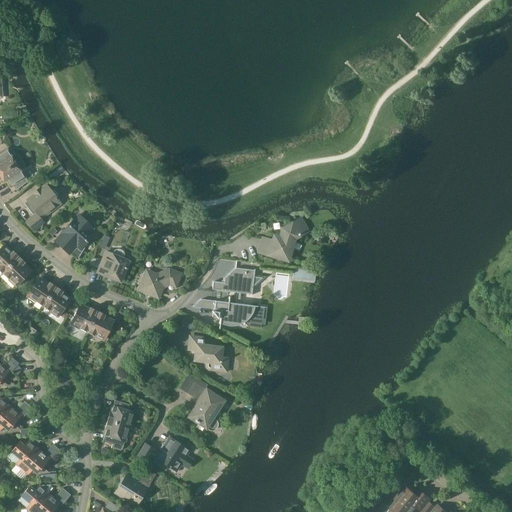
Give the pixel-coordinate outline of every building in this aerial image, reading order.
[(21,171),(24,169),(23,167),(23,165),(22,162),(20,160),(19,158),(17,156),(16,155),(14,153),(11,155),(7,150),(0,154),(0,177),(3,182),(5,180),(9,186),(12,184),(16,191),(27,181),(24,176),(21,171)] [(39,220),(60,203),(55,197),(57,195),(53,191),(51,191),(46,185),(27,201),(36,213),(25,222),(32,232),(42,224),(39,220)] [(87,241),(92,234),(89,231),(92,227),(78,215),(62,232),(63,233),(55,242),(68,253),(69,252),(78,259),(85,246),(86,245),(87,243),(87,241)] [(303,231),(303,229),(303,227),(303,226),(301,224),(300,223),(298,222),(296,222),(294,223),(282,229),(280,238),(274,236),(272,242),(263,239),(259,252),(287,260),(293,238),(300,234),(302,233),(303,231)] [(53,228),(48,233),(52,236),(57,231),(53,228)] [(0,271),(2,274),(17,258),(4,246),(0,249),(0,271)] [(123,257),(124,255),(123,253),(122,251),(121,250),(119,249),(117,249),(116,250),(114,251),(113,253),(112,254),(105,252),(97,273),(120,282),(129,261),(123,259),(123,257)] [(30,271),(17,258),(2,274),(15,286),(30,271)] [(237,294),(240,294),(240,293),(252,295),(252,288),(263,278),(253,277),(254,271),(235,268),(223,280),(224,280),(224,283),(213,282),(212,290),(237,293),(237,294)] [(292,279),(315,282),(316,271),(294,269),(292,279)] [(175,286),(180,274),(169,270),(156,275),(146,271),(139,290),(158,297),(162,287),(169,284),(175,286)] [(27,296),(42,306),(55,289),(40,278),(27,296)] [(55,289),(42,306),(57,316),(69,299),(55,289)] [(239,304),(240,294),(237,294),(236,304),(201,299),(192,307),(210,309),(219,321),(219,324),(220,324),(220,323),(223,325),(226,326),(230,326),(234,326),(236,326),(239,325),(240,326),(241,326),(243,326),(243,325),(244,325),(244,324),(244,322),(264,325),(267,308),(257,306),(249,305),(249,304),(246,304),(246,305),(239,304)] [(71,324),(87,332),(96,313),(80,305),(71,324)] [(18,315),(16,306),(9,307),(10,316),(18,315)] [(64,319),(68,315),(62,311),(59,316),(64,319)] [(96,313),(87,332),(103,340),(113,321),(96,313)] [(226,371),(227,358),(220,357),(221,348),(202,345),(203,338),(190,337),(188,350),(196,351),(195,360),(207,362),(206,366),(207,368),(209,369),(213,369),(213,370),(226,371)] [(3,368),(9,373),(11,371),(17,365),(18,363),(11,358),(3,368)] [(4,379),(9,373),(3,368),(0,365),(0,385),(7,385),(1,380),(2,378),(4,379)] [(17,365),(11,371),(17,375),(22,369),(17,365)] [(211,429),(213,429),(215,428),(217,425),(217,423),(216,421),(214,420),(212,418),(223,401),(193,381),(186,392),(199,401),(189,417),(206,428),(206,427),(209,429),(211,429)] [(0,415),(2,418),(11,408),(6,404),(12,397),(0,398),(0,415)] [(109,412),(107,420),(129,427),(133,412),(127,411),(129,404),(115,400),(114,400),(112,407),(113,407),(112,411),(111,411),(109,412)] [(16,412),(15,412),(21,417),(22,418),(30,407),(24,402),(16,412)] [(0,430),(20,429),(13,424),(15,422),(17,423),(22,418),(21,417),(15,412),(16,412),(11,408),(2,418),(0,415),(0,430)] [(129,427),(107,420),(104,428),(105,430),(107,431),(105,435),(104,434),(102,441),(112,444),(111,449),(120,451),(122,450),(124,441),(129,427)] [(7,441),(11,445),(15,440),(11,436),(7,441)] [(151,449),(148,454),(151,455),(156,459),(155,460),(153,463),(165,471),(168,466),(175,471),(180,463),(182,464),(186,457),(185,456),(189,450),(169,438),(159,454),(154,451),(151,449)] [(11,452),(7,457),(16,464),(20,459),(21,460),(25,455),(30,460),(39,450),(35,447),(41,440),(28,441),(24,446),(19,442),(11,451),(11,452)] [(144,444),(137,456),(147,462),(151,455),(148,454),(151,449),(144,444)] [(44,455),(50,461),(59,450),(53,445),(44,455)] [(20,459),(16,464),(27,474),(31,469),(36,473),(49,472),(42,467),(44,465),(45,466),(50,461),(44,455),(39,450),(30,460),(25,455),(21,460),(20,459)] [(136,506),(147,489),(145,487),(147,484),(148,485),(155,475),(145,468),(138,478),(140,480),(138,483),(126,475),(115,492),(136,506)] [(21,496),(18,501),(26,508),(30,504),(30,503),(31,504),(35,500),(41,504),(49,495),(45,491),(51,484),(38,485),(34,490),(29,486),(21,496)] [(420,510),(430,498),(420,490),(415,497),(410,493),(412,491),(406,487),(389,508),(390,509),(389,511),(390,511),(413,511),(417,508),(420,510)] [(54,499),(60,505),(69,495),(63,489),(54,499)] [(26,508),(26,511),(53,511),(52,511),(54,509),(55,511),(60,505),(54,499),(49,495),(41,504),(35,500),(31,504),(30,503),(30,504),(26,508)] [(421,511),(425,511),(432,504),(429,502),(421,511)]
